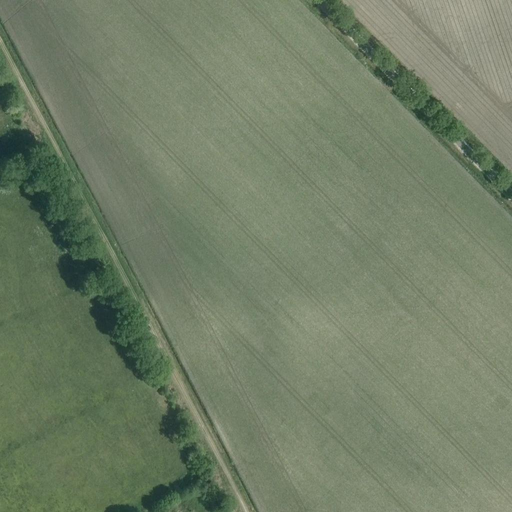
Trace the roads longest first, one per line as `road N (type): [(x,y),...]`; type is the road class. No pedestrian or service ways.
road 1 (track): [(245,511),(0,41)]
road 2 (unclassified): [(511,196),(318,0)]
